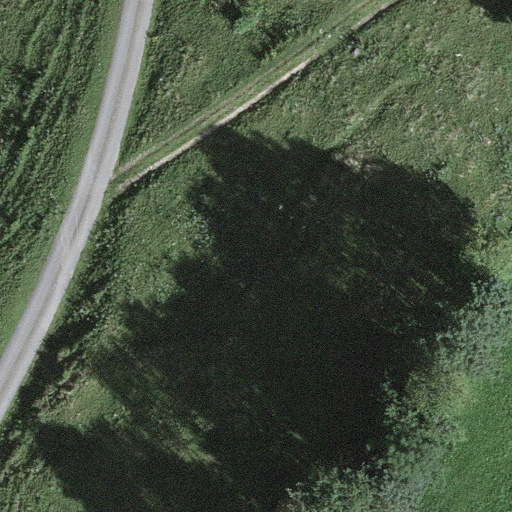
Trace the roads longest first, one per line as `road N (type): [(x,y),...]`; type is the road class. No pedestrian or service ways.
road 1 (track): [(140,0),(95,177),(0,383)]
road 2 (track): [(95,177),(154,154),(384,0)]
